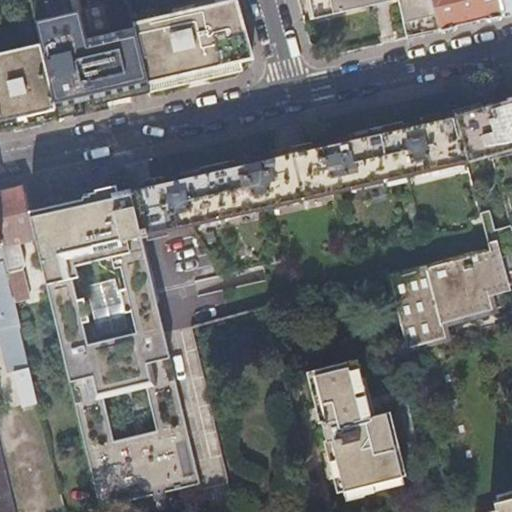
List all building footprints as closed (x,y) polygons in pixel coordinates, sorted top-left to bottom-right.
[(27,0),(39,46),(57,119),(74,115),(83,113),(81,104),(92,101),(94,107),(106,104),(115,102),(129,98),(147,94),(145,84),(132,29),(113,34),(83,41),(76,12),(69,13),(66,0),(27,0)] [(393,0),(396,0),(405,39),(417,37),(438,32),(430,0),(305,0),(310,20),(393,0)] [(430,0),(438,32),(468,25),(501,18),(497,0),(430,0)] [(511,0),(497,0),(501,18),(511,15),(511,0)] [(131,26),(132,29),(145,84),(237,63),(250,60),(233,1),(131,26)] [(0,55),(0,132),(28,126),(50,120),(57,119),(39,46),(32,47),(0,55)] [(145,84),(147,94),(200,81),(239,72),(237,63),(145,84)] [(500,98),(449,112),(450,115),(488,105),(501,102),(500,98)] [(450,115),(464,163),(511,149),(511,98),(501,102),(488,105),(450,115)] [(107,107),(106,104),(94,107),(92,101),(81,104),(83,113),(107,107)] [(83,113),(74,115),(75,117),(108,110),(107,107),(83,113)] [(140,185),(127,188),(139,238),(300,201),(464,163),(450,115),(434,119),(416,123),(399,127),(346,139),(319,145),(307,148),(267,157),(252,160),(220,168),(177,177),(162,181),(140,185)] [(416,123),(434,119),(433,115),(415,119),(416,123)] [(345,134),(346,139),(399,127),(397,122),(345,134)] [(266,152),(267,157),(307,148),(306,143),(266,152)] [(176,173),(177,177),(220,168),(219,163),(176,173)] [(139,181),(140,185),(162,181),(161,177),(139,181)] [(78,197),(78,199),(57,204),(26,212),(33,239),(70,390),(99,508),(116,504),(118,511),(126,511),(124,502),(199,483),(169,361),(139,238),(127,188),(114,191),(112,182),(92,187),(93,191),(85,193),(86,196),(78,197)] [(0,192),(0,253),(12,304),(28,300),(21,274),(24,268),(18,243),(33,239),(26,212),(20,188),(0,192)] [(489,212),(478,214),(488,252),(427,267),(442,326),(511,306),(509,301),(511,300),(511,233),(510,227),(494,231),(489,212)] [(0,337),(19,333),(12,304),(0,253),(0,337)] [(442,326),(427,267),(387,277),(405,350),(445,339),(442,326)] [(21,405),(36,402),(19,333),(0,337),(0,346),(6,372),(13,370),(21,405)] [(357,359),(307,371),(320,422),(322,422),(326,440),(324,441),(337,491),(405,474),(390,411),(368,417),(358,380),(362,379),(357,359)] [(0,511),(12,511),(0,461),(0,511)] [(511,511),(511,497),(491,503),(494,510),(487,511),(511,511)]
